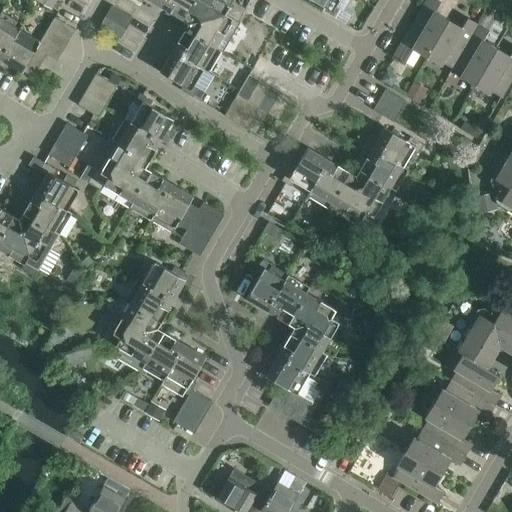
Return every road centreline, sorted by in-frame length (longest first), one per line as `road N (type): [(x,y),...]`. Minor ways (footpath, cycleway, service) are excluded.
road 1 (residential): [(270,158),(108,62),(91,60),(47,131)]
road 2 (residential): [(231,422),(237,360),(207,272),(270,158)]
road 3 (residential): [(385,511),(231,422)]
road 4 (residential): [(270,158),(306,110),(338,97),(366,49)]
